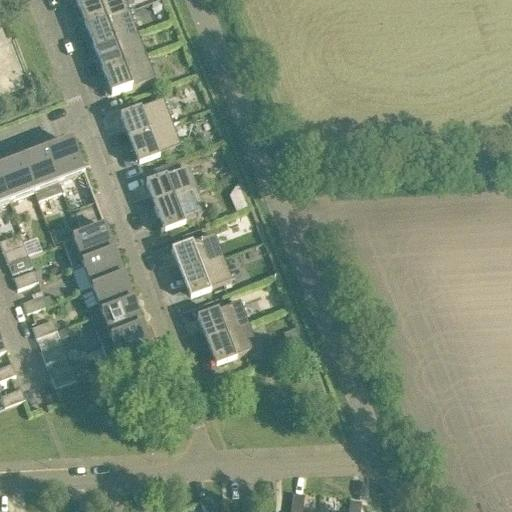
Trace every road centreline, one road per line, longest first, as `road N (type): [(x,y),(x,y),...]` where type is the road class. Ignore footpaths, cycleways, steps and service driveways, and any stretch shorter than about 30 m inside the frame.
road 1 (unclassified): [(380,461),(192,0)]
road 2 (residential): [(202,475),(200,440),(80,122)]
road 3 (residential): [(202,475),(380,461)]
road 4 (residential): [(80,122),(34,0)]
